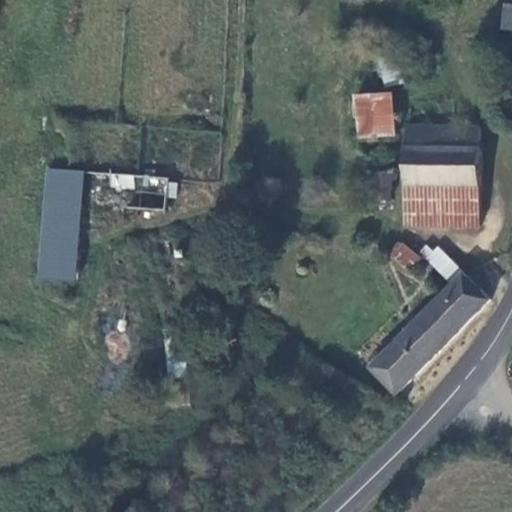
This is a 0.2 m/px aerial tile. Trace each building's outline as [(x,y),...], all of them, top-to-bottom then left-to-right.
[(511,29),(511,2),(501,2),(500,29),(511,29)] [(389,104),(352,103),(352,143),(389,143),(389,104)] [(470,227),(475,132),(403,132),(403,227),(470,227)] [(389,143),(352,143),(354,179),(368,178),(369,206),(390,206),(389,143)] [(83,211),(86,212),(165,217),(166,186),(85,182),(83,211)] [(81,292),(86,212),(83,211),(60,209),(54,290),(81,292)] [(408,271),(420,257),(399,240),(388,254),(408,271)] [(453,293),(466,281),(441,254),(427,267),(453,293)] [(370,374),(394,399),(489,304),(466,281),(453,293),(370,374)]
